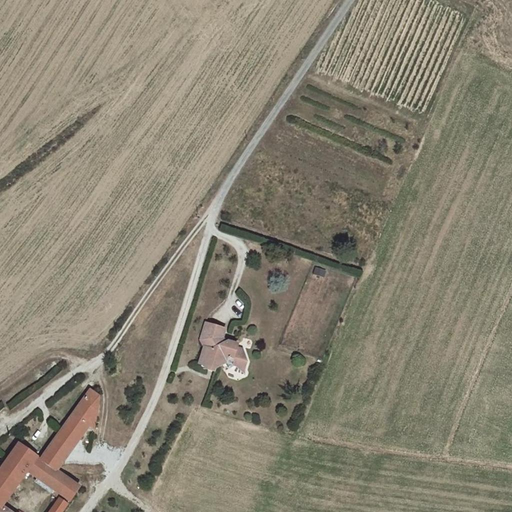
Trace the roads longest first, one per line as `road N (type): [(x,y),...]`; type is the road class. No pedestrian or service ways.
road 1 (unclassified): [(358,0),(214,206),(143,422),(83,511)]
road 2 (track): [(214,206),(100,363),(45,352),(0,382)]
